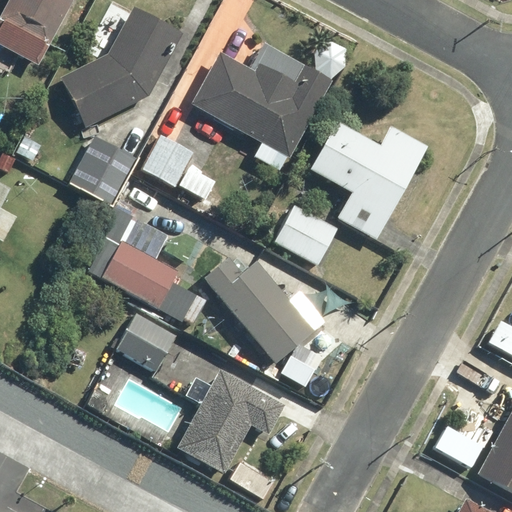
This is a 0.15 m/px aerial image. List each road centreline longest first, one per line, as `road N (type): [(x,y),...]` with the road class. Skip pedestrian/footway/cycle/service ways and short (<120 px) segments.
road 1 (residential): [(335,501),(511,174)]
road 2 (residential): [(379,0),(511,71)]
